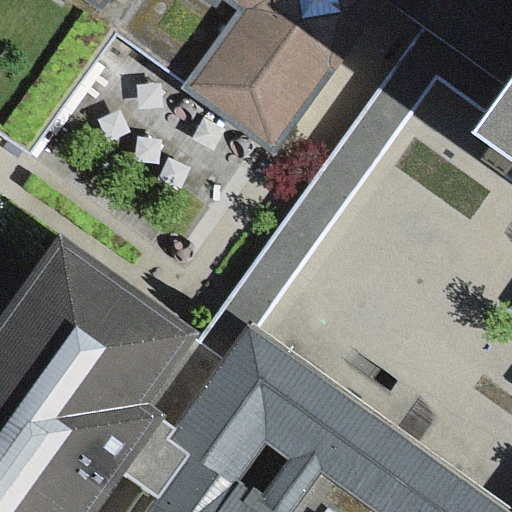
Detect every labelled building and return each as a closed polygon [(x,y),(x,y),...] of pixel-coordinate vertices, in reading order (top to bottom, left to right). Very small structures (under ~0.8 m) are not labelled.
[(86,0),(103,12),(112,0),(86,0)] [(182,0),(222,27),(160,114),(255,180),(336,65),(382,0),(182,0)] [(511,0),(382,0),(336,65),(377,99),(402,116),(456,151),(474,124),(511,71),(511,0)] [(511,71),(474,124),(456,151),(435,179),(511,234),(511,71)] [(402,116),(377,99),(222,323),(246,340),(402,116)] [(205,347),(51,240),(0,313),(0,511),(88,511),(112,480),(205,347)] [(222,323),(205,347),(112,480),(150,508),(147,511),(488,511),(246,340),(222,323)]
